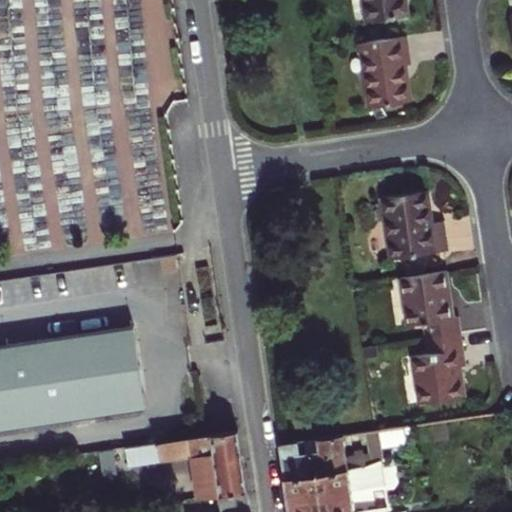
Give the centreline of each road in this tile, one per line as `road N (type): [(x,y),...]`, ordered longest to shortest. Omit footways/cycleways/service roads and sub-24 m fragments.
road 1 (residential): [(220,173),(270,511)]
road 2 (residential): [(220,173),(479,135)]
road 3 (residential): [(479,135),(511,364)]
road 4 (residential): [(196,0),(220,173)]
road 5 (residential): [(461,0),(479,135)]
